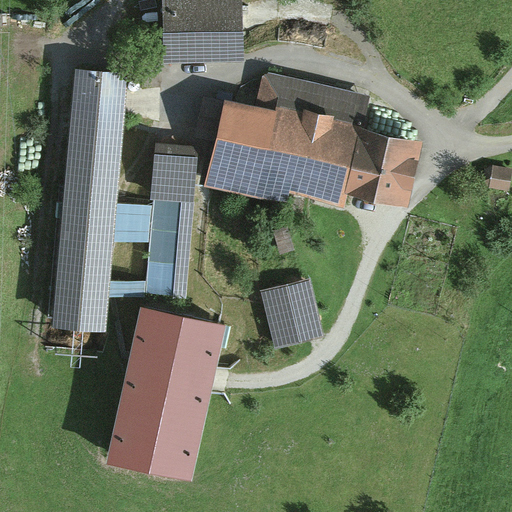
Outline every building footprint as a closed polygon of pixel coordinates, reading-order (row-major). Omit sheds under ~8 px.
[(239,0),(160,0),(161,62),(240,62),(239,0)] [(128,74),(73,69),(47,320),(102,326),(128,74)] [(258,111),(228,104),(211,180),(284,197),(287,186),(341,199),(344,185),(404,199),(416,145),(357,131),(365,99),(266,76),(258,111)] [(197,147),(151,144),(142,297),(187,300),(197,147)] [(510,169),(492,167),(490,185),(508,188),(510,169)] [(313,280),(258,292),(271,351),(326,339),(313,280)] [(218,328),(145,313),(114,461),(187,476),(218,328)]
